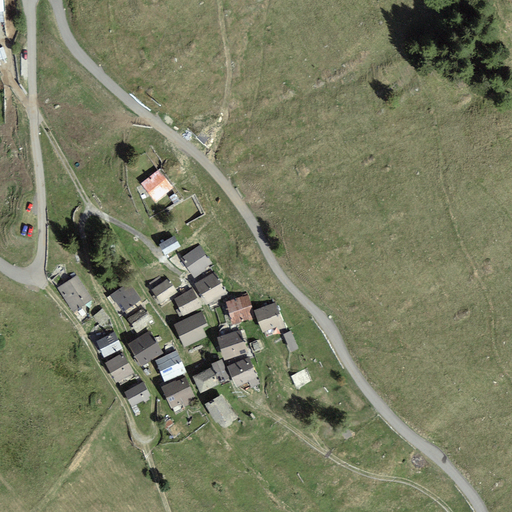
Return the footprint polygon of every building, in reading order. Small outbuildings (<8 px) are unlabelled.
[(159,172),(142,185),(156,203),(173,190),(159,172)] [(174,238),(161,245),(166,256),(180,249),(174,238)] [(201,249),(182,260),(194,279),(212,268),(201,249)] [(217,277),(197,286),(206,307),(226,298),(217,277)] [(93,301),(78,278),(59,290),(75,313),(93,301)] [(170,281),(153,291),(161,304),(178,294),(170,281)] [(141,301),(129,285),(114,296),(126,313),(141,301)] [(193,294),(177,301),(184,317),(200,309),(193,294)] [(249,298),(227,304),(233,326),(255,319),(249,298)] [(275,306),(258,312),(266,334),(283,328),(275,306)] [(202,316),(176,326),(185,349),(206,341),(202,330),(207,328),(202,316)] [(241,333),(220,338),(226,360),(247,354),(241,333)] [(163,355),(150,334),(130,346),(143,367),(163,355)] [(121,350),(115,336),(98,344),(105,358),(121,350)] [(185,375),(176,354),(158,361),(167,382),(185,375)] [(124,356),(108,364),(118,384),(134,375),(124,356)] [(250,361),(230,369),(238,387),(248,383),(251,390),(261,387),(250,361)] [(214,371),(195,379),(201,393),(220,386),(214,371)] [(196,402),(187,380),(165,389),(174,411),(196,402)] [(142,386),(127,393),(133,406),(149,399),(142,386)] [(232,416),(221,397),(207,405),(218,423),(232,416)]
